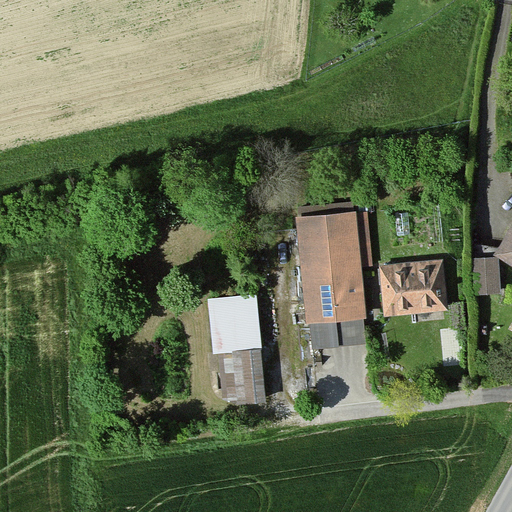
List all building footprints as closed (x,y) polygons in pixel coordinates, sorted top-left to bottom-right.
[(361,212),(289,220),(300,324),(361,317),(356,271),(367,269),(361,212)] [(511,223),(494,255),(511,265),(511,223)] [(497,258),(472,259),(473,295),(499,294),(497,258)] [(436,261),(375,268),(381,317),(442,310),(436,261)] [(249,299),(208,303),(219,406),(260,402),(249,299)] [(359,320),(305,326),(308,350),(362,344),(359,320)]
